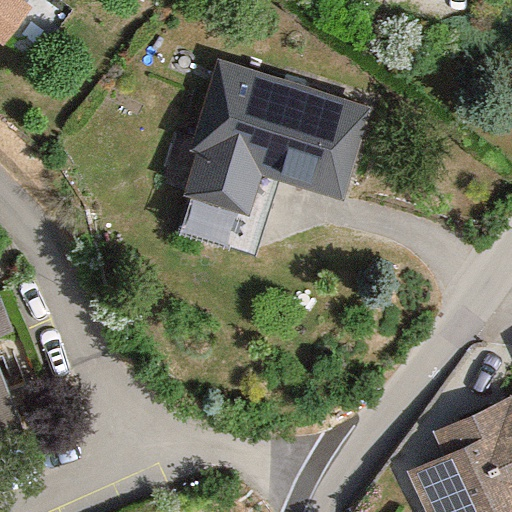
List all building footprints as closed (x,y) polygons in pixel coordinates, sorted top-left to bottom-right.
[(0,0),(0,32),(12,40),(36,0),(0,0)] [(365,105),(214,57),(168,200),(252,227),(270,173),(336,194),(365,105)] [(0,309),(19,301),(0,258),(0,309)] [(0,429),(29,416),(0,343),(0,429)] [(447,447),(408,469),(429,511),(511,511),(511,397),(440,429),(447,447)]
